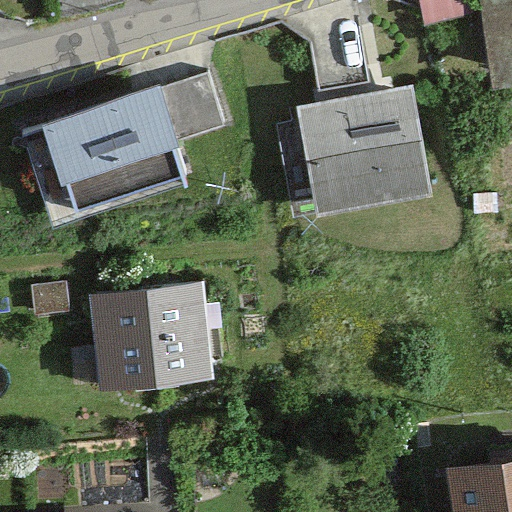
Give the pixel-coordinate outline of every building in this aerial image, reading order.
[(511,0),(483,0),(489,67),(511,65),(511,0)] [(45,106),(75,195),(183,160),(176,136),(224,120),(207,68),(159,84),(155,70),(45,106)] [(298,100),(315,204),(428,186),(411,82),(298,100)] [(94,280),(102,374),(206,366),(199,272),(94,280)] [(511,511),(511,445),(446,455),(454,511),(511,511)]
